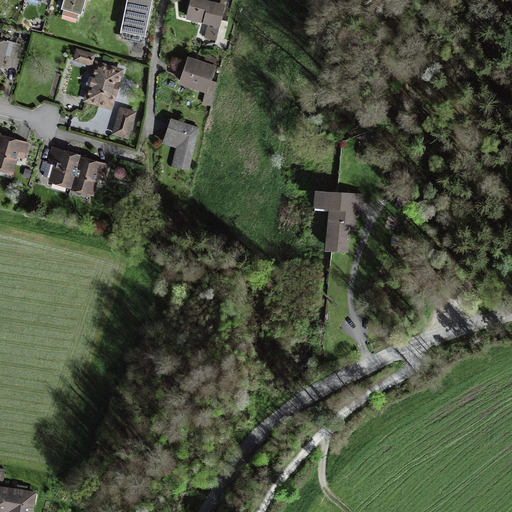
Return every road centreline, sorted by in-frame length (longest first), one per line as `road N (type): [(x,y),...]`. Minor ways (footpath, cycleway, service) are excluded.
road 1 (tertiary): [(511,311),(450,327),(304,397),(261,429),(205,511)]
road 2 (track): [(262,511),(321,432),(411,367),(414,343)]
road 3 (residential): [(164,0),(147,133)]
